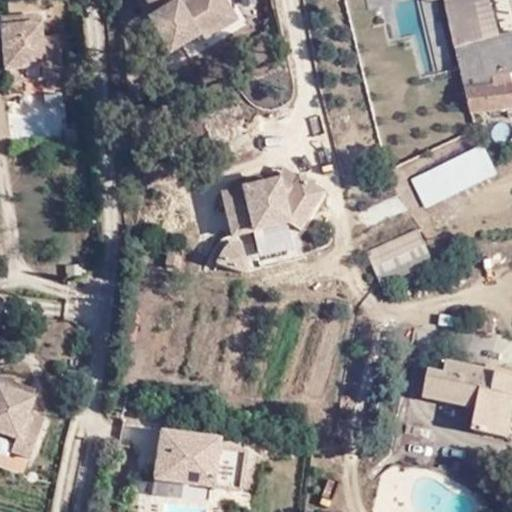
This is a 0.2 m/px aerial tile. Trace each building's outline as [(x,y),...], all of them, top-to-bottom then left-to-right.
[(204,30),(234,11),(227,0),(190,0),(187,2),(185,0),(155,0),(161,9),(154,13),(175,47),(204,30)] [(244,13),(235,0),(185,0),(187,2),(190,0),(227,0),(234,11),(204,30),(207,35),(244,13)] [(511,109),(511,0),(455,0),(473,118),(511,109)] [(41,16),(19,18),(20,26),(42,24),(41,16)] [(20,26),(19,18),(2,20),(3,34),(0,33),(0,76),(9,76),(10,82),(26,81),(25,69),(45,67),(46,78),(66,77),(61,38),(44,40),(42,24),(20,26)] [(490,161),(484,149),(400,189),(405,201),(490,161)] [(238,230),(294,217),(306,223),(329,186),(305,171),(301,177),(302,182),(284,174),(228,187),(238,230)] [(418,249),(417,247),(409,232),(364,254),(372,272),(418,249)] [(263,248),(265,263),(290,259),(288,244),(263,248)] [(508,394),(511,395),(511,375),(499,372),(501,366),(490,363),(488,371),(450,363),(447,373),(432,368),(426,396),(479,409),(476,428),(498,433),(508,394)] [(14,394),(17,386),(0,379),(0,432),(18,439),(14,453),(33,458),(45,422),(28,415),(34,401),(14,394)] [(37,393),(17,386),(14,394),(34,401),(37,393)] [(507,436),(511,415),(511,395),(508,394),(498,433),(507,436)] [(220,431),(158,422),(151,477),(240,490),(247,445),(218,442),(220,431)]
